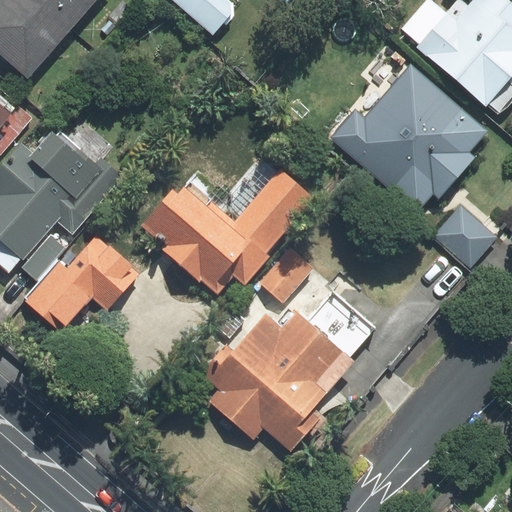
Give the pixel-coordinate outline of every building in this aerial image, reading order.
[(0,0),(0,68),(20,86),(96,0),(0,0)] [(162,0),(208,40),(239,5),(232,0),(162,0)] [(428,0),(425,0),(395,34),(492,118),(511,94),(511,14),(496,0),(471,0),(463,9),(454,1),(443,13),(428,0)] [(236,34),(219,53),(253,83),(270,64),(236,34)] [(353,113),(324,145),(409,221),(428,200),(433,204),(471,162),(465,157),(484,136),(407,67),(360,119),(353,113)] [(33,285),(123,182),(97,158),(92,164),(51,128),(27,156),(16,146),(0,164),(0,273),(6,278),(14,269),(33,285)] [(220,309),(309,202),(259,161),(227,200),(194,174),(176,196),(169,190),(131,235),(220,309)] [(458,208),(431,237),(468,271),(495,241),(458,208)] [(83,233),(18,307),(52,337),(84,300),(102,315),(135,278),(83,233)] [(284,251),(255,286),(280,307),(309,271),(284,251)] [(260,432),(287,456),(344,393),(333,383),(376,336),(331,295),(304,325),(293,315),(277,333),(260,319),(230,353),(223,347),(184,389),(248,446),(260,432)]
